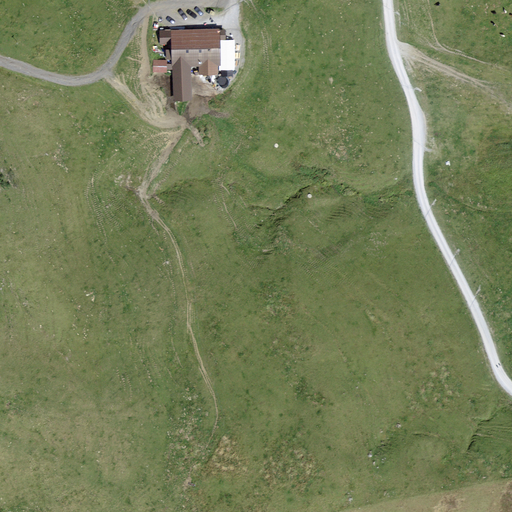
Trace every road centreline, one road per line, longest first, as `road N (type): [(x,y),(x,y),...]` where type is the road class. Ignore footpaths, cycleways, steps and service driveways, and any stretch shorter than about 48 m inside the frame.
road 1 (track): [(386,0),(418,121),(421,192),(511,388)]
road 2 (track): [(216,0),(146,10),(105,72)]
road 3 (track): [(105,72),(162,121),(187,121),(203,106)]
